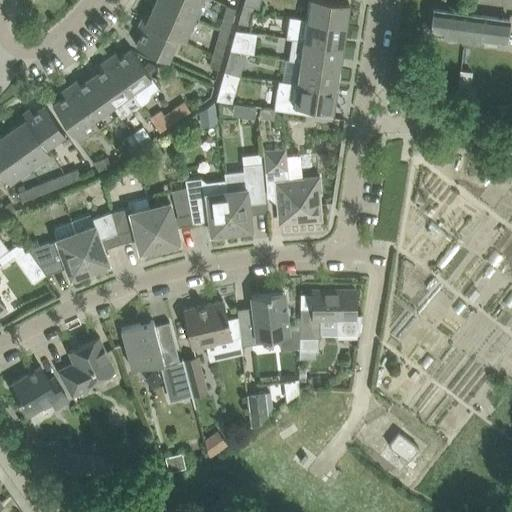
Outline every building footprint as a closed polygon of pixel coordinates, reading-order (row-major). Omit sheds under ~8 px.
[(177,37),(183,40),(193,17),(156,0),(149,16),(144,14),(140,21),(177,37)] [(155,0),(156,0),(193,17),(200,0),(155,0)] [(244,0),(242,8),(251,11),(253,5),(259,7),(260,0),(244,0)] [(349,2),(332,0),(308,0),(306,18),(346,25),(346,24),(345,24),(349,2)] [(223,17),(232,19),(235,7),(227,5),(223,17)] [(242,8),(238,21),(247,24),(251,11),(242,8)] [(433,9),(430,32),(506,42),(510,19),(433,9)] [(291,38),(343,46),(346,25),(306,18),(289,16),(286,37),(291,38)] [(223,17),(220,29),(228,32),(232,19),(223,17)] [(136,45),(154,53),(167,59),(177,37),(140,21),(137,29),(142,31),(136,45)] [(216,41),(225,44),(228,32),(220,29),(216,41)] [(288,59),(299,61),(340,67),(343,46),(291,38),(288,59)] [(243,41),(233,39),(230,50),(239,53),(243,41)] [(225,44),(216,41),(213,53),(221,56),(225,44)] [(158,86),(143,65),(131,48),(119,57),(116,52),(108,58),(141,104),(148,99),(151,92),(158,86)] [(230,50),(226,64),(224,71),(234,73),(239,53),(230,50)] [(218,68),(221,56),(213,53),(209,65),(218,68)] [(92,76),(112,104),(121,98),(129,110),(139,104),(140,105),(141,104),(108,58),(100,64),(103,68),(92,76)] [(299,61),(296,83),(336,89),(340,67),(299,61)] [(69,86),(92,118),(112,104),(92,76),(80,84),(77,80),(69,86)] [(332,117),(336,89),(296,83),(279,80),(274,108),(332,117)] [(235,90),(220,85),(216,99),(231,102),(235,90)] [(52,104),(64,121),(78,141),(99,127),(92,118),(69,86),(61,91),(64,96),(52,104)] [(183,100),(164,114),(160,108),(149,116),(159,131),(170,123),(190,110),(183,100)] [(30,108),(23,113),(45,146),(65,132),(56,121),(45,104),(33,113),(30,108)] [(255,118),(257,106),(249,105),(247,117),(255,118)] [(272,120),(272,110),(260,109),(260,119),(272,120)] [(19,123),(5,133),(29,166),(49,152),(45,146),(23,113),(16,118),(19,123)] [(132,133),(143,149),(154,142),(149,134),(150,133),(145,124),(132,133)] [(5,133),(0,136),(0,168),(5,175),(9,180),(29,166),(5,133)] [(126,137),(132,146),(128,149),(133,156),(143,149),(132,133),(126,137)] [(303,180),(288,182),(286,148),(264,150),(267,187),(278,187),(281,220),(319,217),(317,192),(321,192),(319,175),(303,177),(303,180)] [(98,169),(110,164),(106,155),(93,162),(98,169)] [(240,229),(252,228),(250,213),(266,211),(260,161),(242,163),(243,169),(224,171),(225,179),(231,229),(240,228),(240,229)] [(65,173),(69,181),(80,176),(77,168),(65,173)] [(65,173),(53,178),(57,186),(69,181),(65,173)] [(231,229),(225,179),(206,181),(200,177),(185,179),(186,187),(190,212),(191,212),(193,222),(209,220),(211,233),(223,232),(223,230),(231,229)] [(53,178),(42,183),(45,191),(57,186),(53,178)] [(42,183),(30,187),(33,196),(45,191),(42,183)] [(21,200),(33,196),(30,187),(18,192),(21,200)] [(180,225),(193,222),(191,212),(190,212),(186,187),(171,190),(180,225)] [(159,245),(150,207),(149,208),(146,195),(128,201),(129,206),(111,211),(120,242),(137,238),(140,251),(151,248),(151,247),(159,245)] [(0,208),(0,209),(5,216),(15,209),(10,201),(0,208)] [(159,205),(150,207),(159,245),(168,243),(168,244),(179,241),(169,201),(158,204),(159,205)] [(76,232),(89,268),(97,265),(98,266),(109,262),(103,248),(120,242),(111,211),(91,218),(93,224),(84,228),(84,229),(76,232)] [(56,238),(39,244),(37,239),(27,242),(29,248),(28,248),(34,258),(45,274),(66,266),(70,276),(81,272),(81,271),(89,268),(76,232),(75,232),(71,220),(55,226),(53,229),(56,238)] [(0,254),(8,249),(0,237),(0,254)] [(25,247),(14,255),(33,282),(44,274),(25,247)] [(300,307),(300,325),(299,349),(317,349),(317,337),(320,337),(320,317),(335,317),(336,333),(357,332),(362,313),(355,313),(355,289),(312,289),(312,307),(300,307)] [(241,344),(264,342),(278,340),(279,349),(298,346),(298,349),(299,349),(300,325),(289,327),(287,317),(290,317),(289,306),(286,307),(284,292),(270,294),(270,293),(251,295),(252,306),(237,308),(241,344)] [(184,308),(188,328),(192,347),(231,338),(227,319),(223,300),(184,308)] [(121,328),(126,347),(132,367),(162,359),(164,365),(179,360),(169,321),(155,325),(153,320),(121,328)] [(72,395),(88,386),(86,382),(114,369),(99,337),(68,351),(73,362),(58,369),(72,395)] [(183,359),(193,395),(207,391),(198,355),(183,359)] [(54,376),(48,379),(40,366),(9,384),(27,414),(51,399),(55,406),(68,399),(54,376)] [(246,393),(250,425),(271,410),(269,390),(246,393)] [(216,431),(201,440),(209,452),(223,443),(216,431)] [(418,447),(398,431),(388,444),(408,460),(418,447)] [(61,449),(58,440),(44,445),(47,454),(61,449)] [(65,453),(64,470),(115,475),(105,456),(65,453)] [(186,471),(181,454),(166,458),(170,476),(186,471)]
